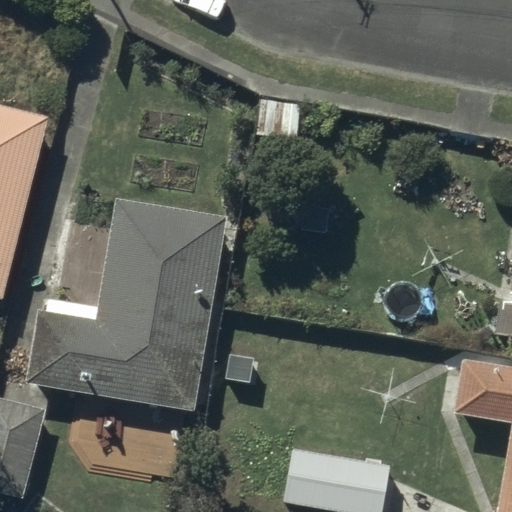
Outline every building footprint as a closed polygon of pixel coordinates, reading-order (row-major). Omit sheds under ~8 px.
[(0,283),(40,124),(0,114),(0,283)] [(218,226),(118,208),(96,330),(41,320),(30,380),(185,408),(218,226)] [(511,310),(502,309),(498,337),(511,339),(511,310)] [(511,511),(511,376),(468,369),(460,411),(511,420),(511,466),(503,511),(511,511)] [(39,415),(0,404),(0,490),(16,495),(39,415)] [(380,511),(388,472),(292,455),(283,504),(326,511),(380,511)]
